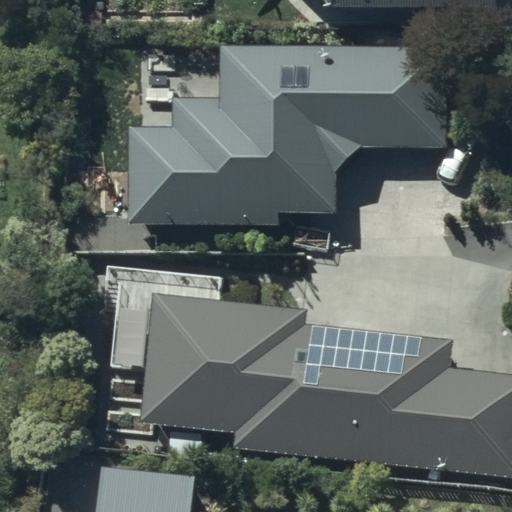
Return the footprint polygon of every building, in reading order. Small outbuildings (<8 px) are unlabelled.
[(300,0),(336,33),(505,29),(504,0),(300,0)] [(177,140),(131,140),(132,237),(280,239),(280,227),(339,227),(339,188),(365,160),(450,161),(447,59),(225,65),(225,111),(177,111),(177,140)] [(451,331),(160,288),(139,424),(507,479),(511,442),(511,361),(453,353),(451,331)] [(102,511),(108,460),(50,456),(43,511),(102,511)] [(201,511),(205,492),(111,479),(107,511),(201,511)]
